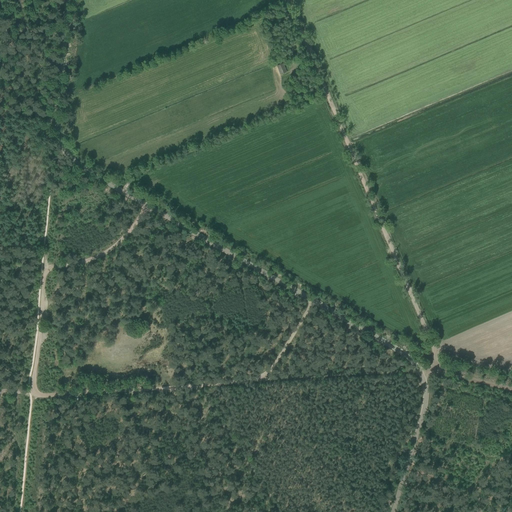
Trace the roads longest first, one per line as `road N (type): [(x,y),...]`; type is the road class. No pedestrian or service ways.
road 1 (unclassified): [(393,511),(424,408),(417,367),(313,297),(70,158),(57,125),(67,0)]
road 2 (track): [(439,371),(288,0)]
road 3 (track): [(33,395),(45,266),(111,248),(146,204)]
road 4 (track): [(263,381),(417,367)]
road 5 (track): [(203,386),(73,394)]
